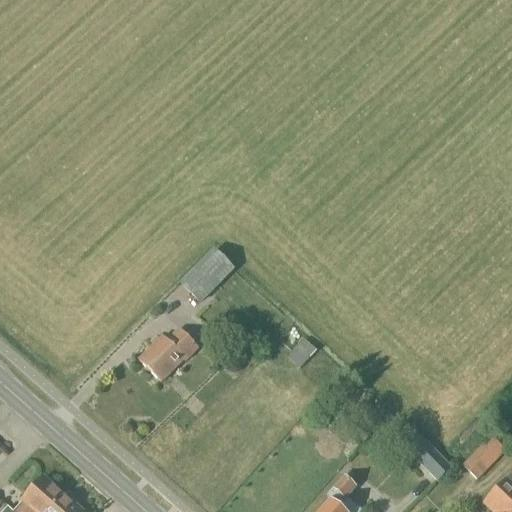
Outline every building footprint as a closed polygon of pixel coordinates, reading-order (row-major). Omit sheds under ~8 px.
[(199,307),(234,272),(213,251),(178,286),(199,307)] [(197,351),(177,332),(166,344),(161,340),(137,363),(159,385),(182,363),(184,365),(197,351)] [(299,371),(315,353),(303,341),(286,359),(299,371)] [(421,442),(404,426),(392,439),(408,455),(407,456),(436,485),(451,469),(422,441),(421,442)] [(477,483),(511,446),(511,442),(499,429),(461,468),(477,483)] [(351,454),(357,448),(351,442),(345,448),(351,454)] [(511,511),(511,473),(481,506),(487,511),(511,511)] [(339,511),(337,511),(355,490),(343,479),(324,499),(329,503),(321,511),(339,511)] [(49,511),(63,498),(43,480),(20,505),(20,504),(13,511),(10,511),(6,508),(2,511),(49,511)] [(63,498),(49,511),(78,511),(75,508),(77,502),(70,495),(63,498)]
